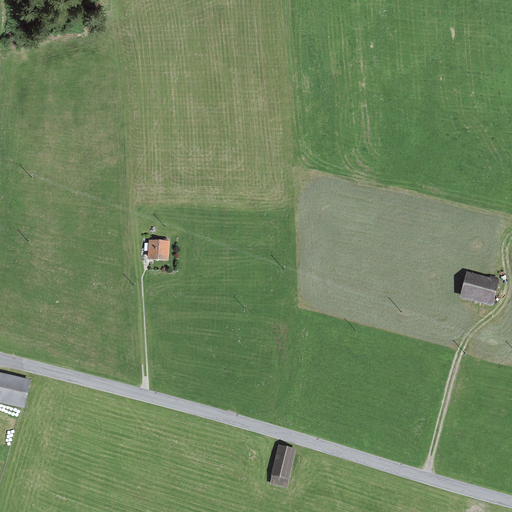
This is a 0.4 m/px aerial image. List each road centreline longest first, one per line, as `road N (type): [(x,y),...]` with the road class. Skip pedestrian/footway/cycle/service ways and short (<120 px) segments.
road 1 (tertiary): [(0,357),(511,501)]
road 2 (track): [(424,477),(460,349),(507,290),(504,255),(511,234)]
